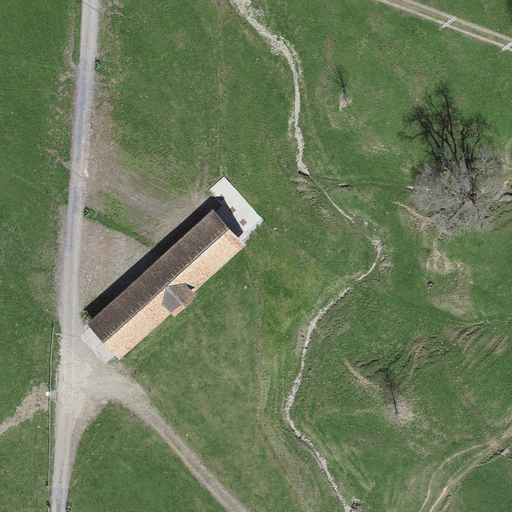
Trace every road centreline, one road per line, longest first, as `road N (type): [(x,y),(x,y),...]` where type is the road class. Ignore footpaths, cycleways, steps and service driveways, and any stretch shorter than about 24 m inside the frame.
road 1 (track): [(88,0),(58,511)]
road 2 (track): [(239,511),(67,336)]
road 3 (track): [(393,0),(511,45)]
